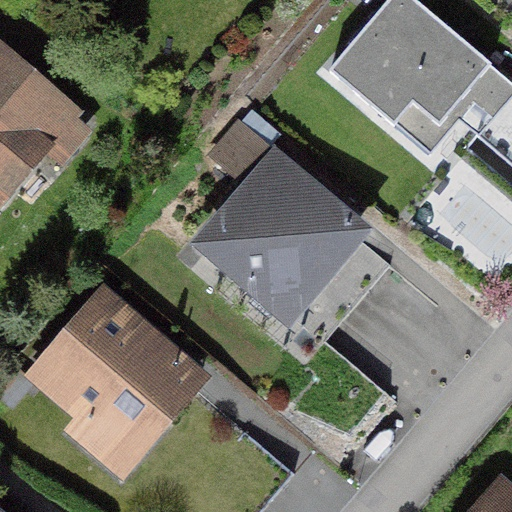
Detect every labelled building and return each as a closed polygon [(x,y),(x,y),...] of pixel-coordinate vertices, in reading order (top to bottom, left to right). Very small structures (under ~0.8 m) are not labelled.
[(511,86),(407,0),(392,0),(329,76),(430,160),(459,126),(511,170),(511,86)] [(359,0),(370,9),(377,0),(359,0)] [(0,193),(67,113),(0,57),(0,193)] [(212,175),(233,192),(280,136),(251,112),(241,123),(238,121),(207,157),(219,167),(212,175)] [(351,237),(276,173),(211,249),(287,313),(351,237)] [(190,379),(104,305),(43,374),(92,417),(76,435),(113,467),(190,379)] [(511,511),(511,490),(503,483),(478,511),(511,511)]
